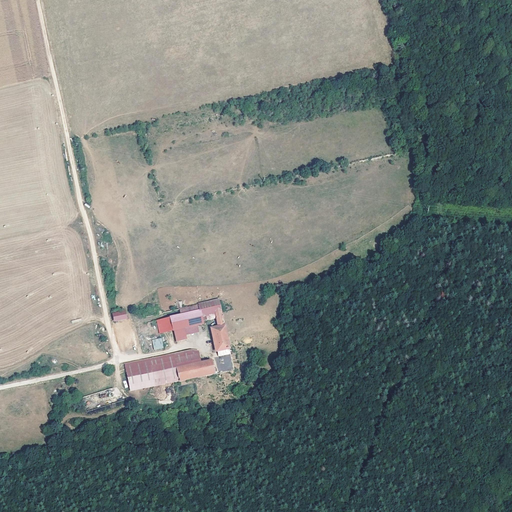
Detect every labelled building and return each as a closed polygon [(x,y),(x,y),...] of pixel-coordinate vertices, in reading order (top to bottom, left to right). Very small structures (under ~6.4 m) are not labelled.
[(210,329),(215,352),(227,349),(216,299),(196,304),(197,310),(178,314),(177,308),(160,312),(161,318),(154,320),(157,332),(200,323),(200,321),(213,318),(216,328),(210,329)] [(196,303),(177,308),(178,314),(197,310),(196,304),(196,303)] [(125,311),(113,313),(114,321),(127,319),(126,318),(125,311)] [(160,348),(158,338),(150,340),(152,349),(160,348)] [(174,368),(199,363),(198,357),(173,362),(171,353),(122,364),(127,387),(176,377),(174,369),(174,368)] [(176,377),(177,381),(212,373),(210,361),(199,363),(174,368),(174,369),(176,377)]
